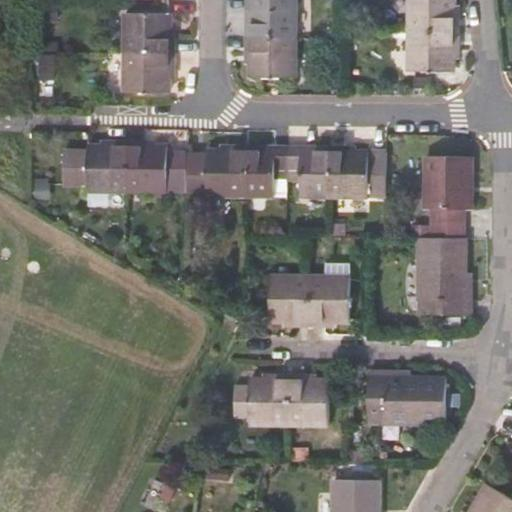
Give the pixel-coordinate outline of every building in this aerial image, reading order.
[(284,1),(249,0),(248,0),(249,13),(254,14),(254,39),(297,39),(298,14),(284,14),(284,1)] [(413,0),(413,36),(462,36),(462,24),(456,24),(456,0),(413,0)] [(130,19),(129,57),(179,58),(179,44),(174,44),(173,19),(130,19)] [(462,36),(413,36),(412,76),(456,77),(457,51),(461,51),(462,36)] [(297,39),(254,39),(248,39),(248,54),(254,54),(254,81),(297,82),(297,39)] [(179,58),(129,57),(129,96),(173,97),(174,72),(178,72),(179,58)] [(50,69),(38,69),(38,83),(50,83),(50,69)] [(130,192),(130,142),(116,142),(115,148),(91,148),(91,153),(67,153),(67,185),(91,185),(91,191),(130,192)] [(144,142),(130,142),(130,192),(169,193),(170,155),(170,149),(144,149),(144,142)] [(247,197),(248,152),(248,148),(233,147),(233,152),(209,152),(208,158),(189,157),(189,193),(189,196),(247,197)] [(276,153),(248,152),(247,197),(275,197),(275,183),(289,183),(290,148),(276,147),(276,153)] [(303,148),(290,148),(289,183),(303,183),(303,197),(330,197),(330,153),(303,153),(303,148)] [(331,148),(330,153),(330,197),(369,198),(369,154),(344,154),(344,148),(331,148)] [(386,198),(387,154),(369,154),(369,198),(386,198)] [(189,157),(189,155),(170,155),(169,193),(189,193),(189,157)] [(472,156),(428,156),(427,207),(432,207),(432,221),(466,221),(467,208),(471,208),(472,156)] [(466,221),(432,221),(432,236),(466,236),(466,221)] [(447,238),(431,238),(421,238),(421,312),(472,313),(472,299),(466,299),(465,238),(447,238)] [(327,277),(312,277),(311,326),(326,326),(326,321),(351,322),(351,278),(352,265),(328,265),(327,277)] [(311,326),(312,277),(273,277),(272,320),(296,321),(296,326),(311,326)] [(387,371),(374,371),(374,422),(449,422),(449,378),(387,378),(387,371)] [(290,424),(290,376),(278,376),(277,380),(251,380),(251,389),(236,390),(236,418),(251,419),(251,424),(290,424)] [(304,376),(290,376),(290,424),(329,425),(331,381),(305,381),(304,376)] [(379,511),(380,479),(336,478),(335,511),(379,511)] [(511,511),(511,497),(486,482),(468,511),(511,511)]
